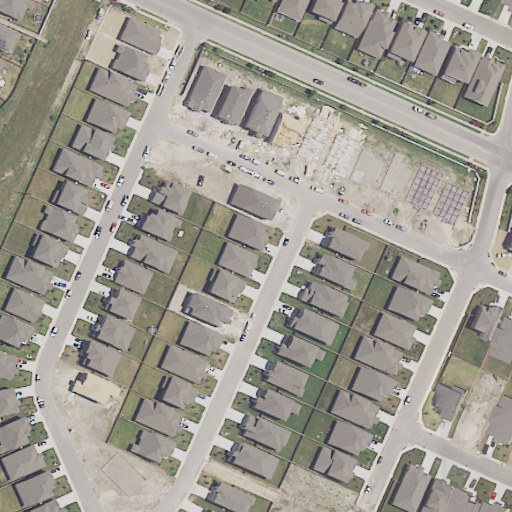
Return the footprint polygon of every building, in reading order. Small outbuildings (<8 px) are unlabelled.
[(33,2),(27,0),(0,0),(0,14),(20,20),(24,8),(30,11),(33,2)] [(300,21),(306,0),(281,0),(277,14),(300,21)] [(311,0),(306,14),(329,23),(338,0),(311,0)] [(343,0),(331,28),(355,38),(368,8),(349,0),(343,0)] [(394,22),(384,18),(385,14),(372,9),(354,50),(377,60),(394,22)] [(383,56),(397,62),(398,59),(408,63),(421,31),(398,22),(383,56)] [(18,34),(0,26),(0,51),(5,53),(10,40),(15,42),(18,34)] [(411,67),(434,76),(448,41),(425,32),(411,67)] [(439,79),(452,84),(453,81),(464,85),(475,52),(464,49),(462,52),(449,48),(439,79)] [(461,98),(484,108),(502,66),(479,56),(461,98)]
